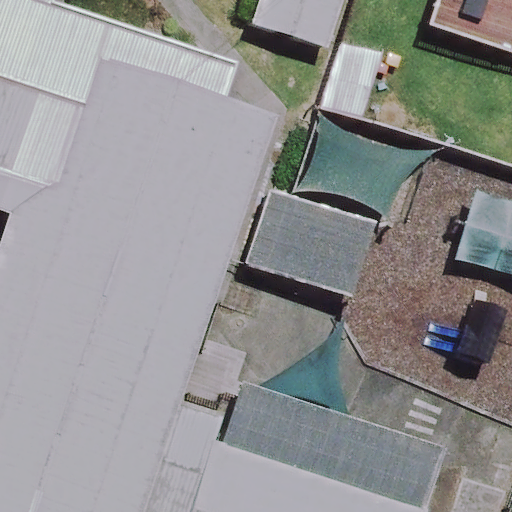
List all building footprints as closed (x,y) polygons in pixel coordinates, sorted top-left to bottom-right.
[(123,511),(290,12),(252,0),(40,0),(0,121),(0,511),(123,511)] [(408,173),(314,127),(285,185),(379,231),(408,173)] [(511,198),(474,186),(449,263),(511,283),(511,198)] [(366,241),(267,198),(238,264),(338,307),(366,241)] [(416,511),(447,421),(219,346),(178,470),(303,511),(416,511)]
